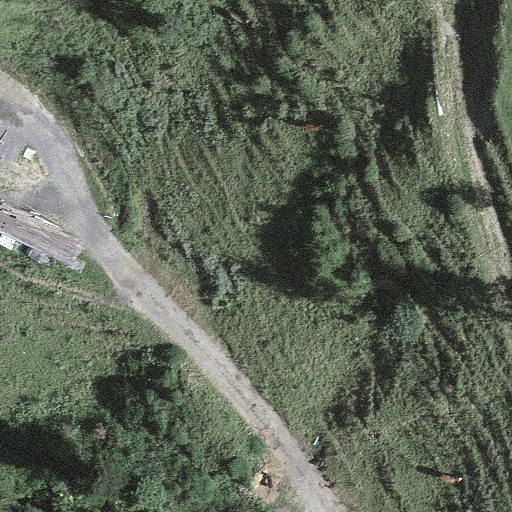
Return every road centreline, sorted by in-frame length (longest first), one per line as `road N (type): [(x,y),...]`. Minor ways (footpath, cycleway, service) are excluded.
road 1 (track): [(0,97),(59,154),(96,238),(283,443),(331,511)]
road 2 (track): [(474,0),(511,213)]
